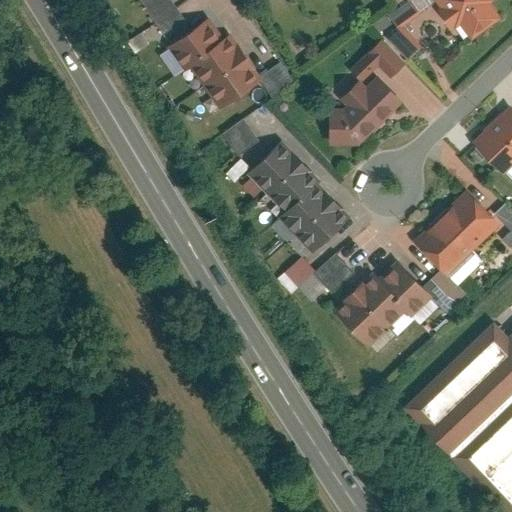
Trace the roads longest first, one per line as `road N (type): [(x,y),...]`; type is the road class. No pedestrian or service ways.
road 1 (primary): [(43,0),(124,153),(355,511)]
road 2 (residential): [(511,56),(384,184)]
